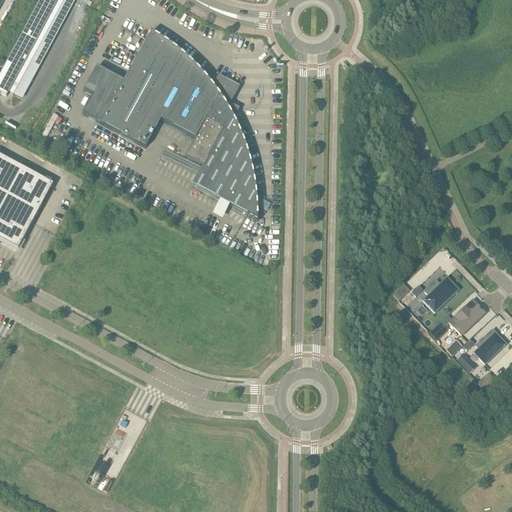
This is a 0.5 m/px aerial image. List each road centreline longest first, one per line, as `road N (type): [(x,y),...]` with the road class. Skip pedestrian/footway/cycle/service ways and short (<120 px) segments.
road 1 (tertiary): [(314,374),(322,46)]
road 2 (tertiary): [(302,46),(298,373)]
road 3 (residential): [(179,375),(0,279)]
road 4 (residential): [(0,300),(171,392)]
